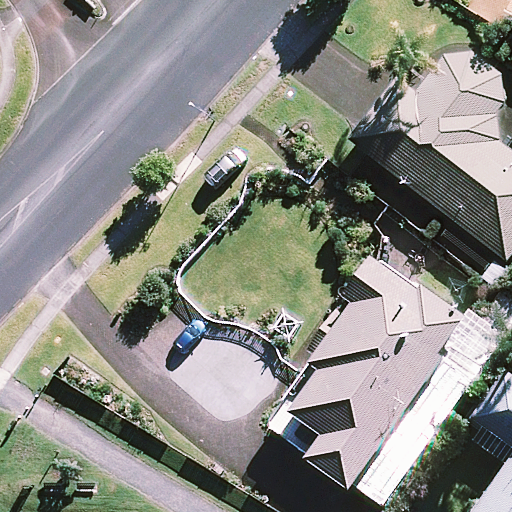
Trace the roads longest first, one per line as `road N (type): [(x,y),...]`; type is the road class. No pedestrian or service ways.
road 1 (tertiary): [(116,122),(91,171),(0,282)]
road 2 (tertiary): [(0,190),(61,139),(116,122)]
